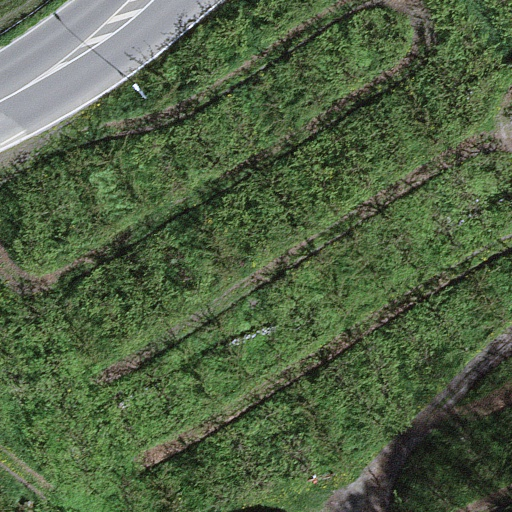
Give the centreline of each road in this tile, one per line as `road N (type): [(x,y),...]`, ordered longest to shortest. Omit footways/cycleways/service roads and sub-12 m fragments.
road 1 (track): [(511,334),(402,442),(375,481),(374,511)]
road 2 (secondary): [(43,71),(109,42),(168,0)]
